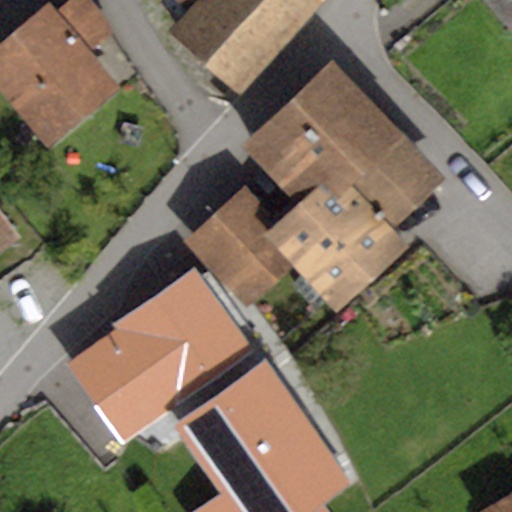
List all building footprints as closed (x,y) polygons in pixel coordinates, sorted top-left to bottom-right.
[(94,0),(52,0),(0,44),(0,74),(56,141),(123,84),(98,54),(123,34),(94,0)] [(196,0),(201,4),(178,32),(265,102),(348,0),(196,0)] [(511,0),(493,0),(511,21),(511,0)] [(446,175),(338,67),(259,146),(307,194),(288,213),(251,176),(188,238),(255,306),(304,258),(347,302),(409,241),(394,227),(446,175)] [(0,202),(0,248),(22,232),(0,202)] [(175,421),(99,344),(37,404),(113,481),(175,421)] [(270,369),(168,438),(216,508),(237,493),(250,511),(308,511),(349,485),(270,369)] [(511,511),(511,499),(491,511),(511,511)]
